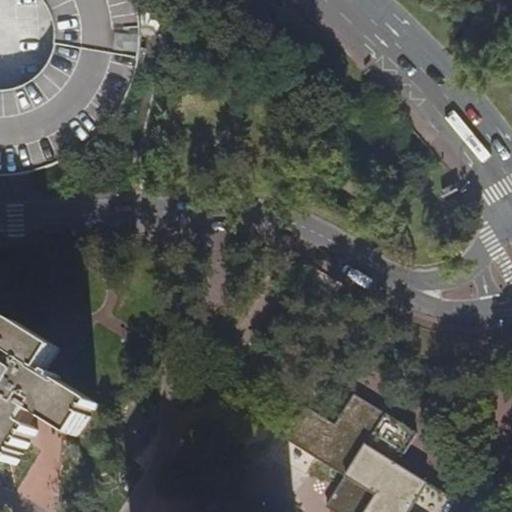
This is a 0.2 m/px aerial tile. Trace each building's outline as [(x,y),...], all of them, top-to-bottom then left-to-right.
[(121,104),(128,89),(132,78),(136,62),(138,52),(138,38),(138,35),(138,23),(136,11),(133,0),(0,0),(0,173),(12,174),(26,172),(35,170),(45,167),(54,164),(64,158),(75,152),(87,144),(96,136),(104,128),(113,116),(121,104)] [(0,460),(15,470),(20,463),(16,459),(23,450),(27,452),(30,447),(26,445),(31,437),(35,439),(39,432),(32,428),(39,416),(67,434),(72,437),(85,417),(89,418),(92,413),(94,414),(97,409),(60,386),(62,383),(55,378),(53,380),(48,377),(43,374),(56,351),(15,325),(11,331),(14,333),(7,343),(5,342),(1,348),(4,351),(1,355),(0,354),(0,364),(2,366),(0,370),(0,460)] [(62,354),(56,351),(43,374),(48,377),(62,354)] [(453,511),(460,503),(399,463),(419,434),(357,395),(337,425),(307,406),(287,438),(346,476),(327,506),(336,511),(453,511)] [(92,421),(89,418),(85,417),(72,437),(79,441),(92,421)]
